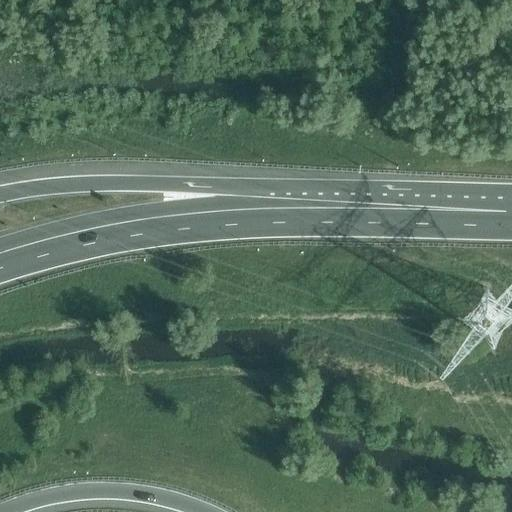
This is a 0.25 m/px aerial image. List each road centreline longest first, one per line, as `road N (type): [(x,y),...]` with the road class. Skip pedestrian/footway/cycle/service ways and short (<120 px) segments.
road 1 (motorway): [(503,225),(184,228),(0,268)]
road 2 (motorway): [(503,225),(244,187),(101,184),(0,195)]
road 3 (motorway): [(1,511),(91,490),(146,493),(205,511)]
